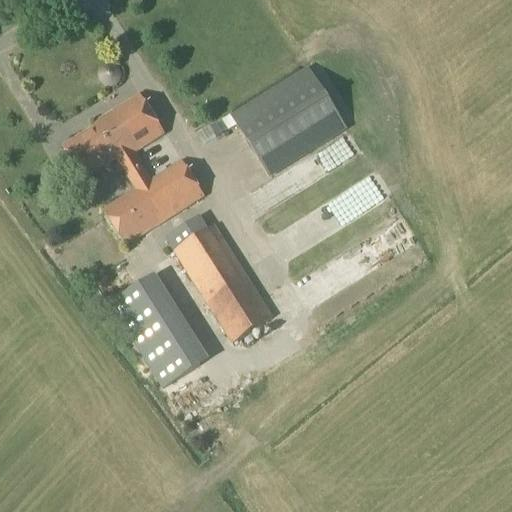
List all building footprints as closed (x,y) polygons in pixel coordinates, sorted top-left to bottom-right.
[(268,177),(344,128),(307,70),(231,119),(268,177)] [(150,181),(134,154),(162,136),(138,97),(93,125),(95,128),(62,149),(82,181),(114,161),(133,191),(101,212),(124,249),(204,199),(180,162),(150,181)] [(221,124),(212,129),(217,137),(226,131),(221,124)] [(264,188),(267,202),(282,199),(279,185),(264,188)] [(207,231),(199,218),(160,243),(168,256),(172,254),(231,347),(272,321),(213,227),(207,231)]
